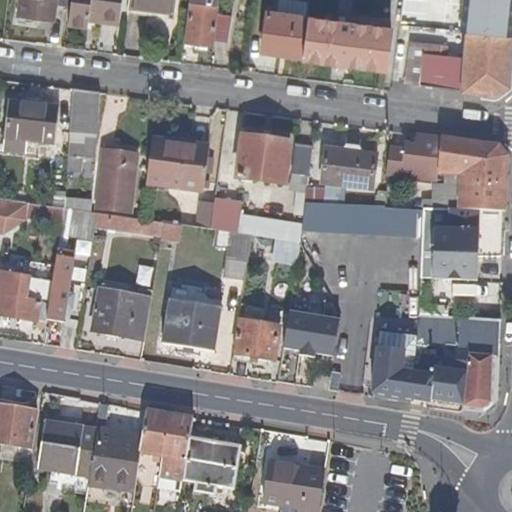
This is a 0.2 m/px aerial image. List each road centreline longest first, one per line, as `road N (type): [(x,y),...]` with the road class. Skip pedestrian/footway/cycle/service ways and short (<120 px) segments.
road 1 (residential): [(0,62),(511,125)]
road 2 (secondary): [(421,432),(0,361)]
road 3 (unknown): [(360,511),(357,301),(365,278),(383,264)]
